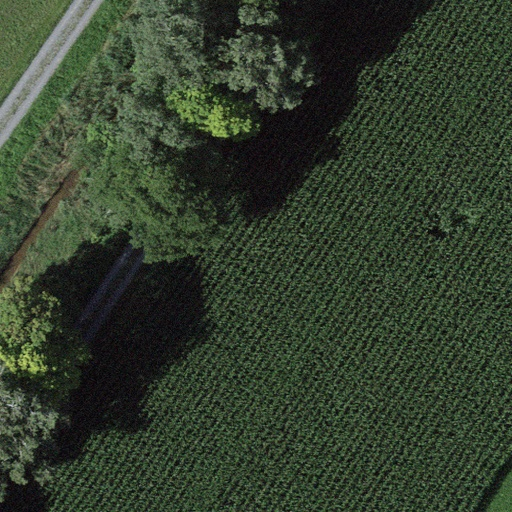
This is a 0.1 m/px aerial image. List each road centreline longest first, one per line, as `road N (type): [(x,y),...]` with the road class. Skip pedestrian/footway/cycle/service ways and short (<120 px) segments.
road 1 (track): [(311,0),(0,459)]
road 2 (track): [(79,0),(0,117)]
